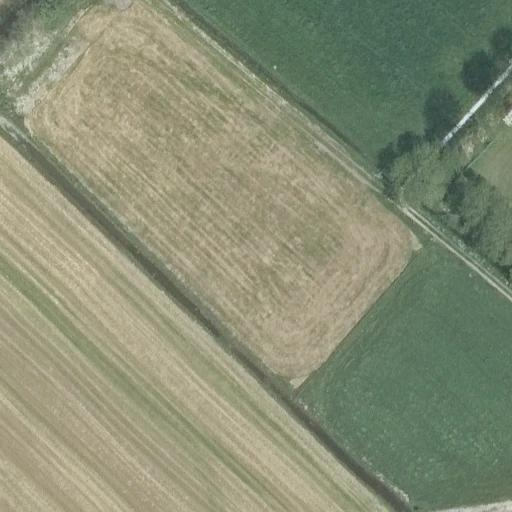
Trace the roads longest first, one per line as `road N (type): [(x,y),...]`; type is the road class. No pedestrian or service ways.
road 1 (track): [(399,204),(151,0)]
road 2 (track): [(511,298),(399,204)]
